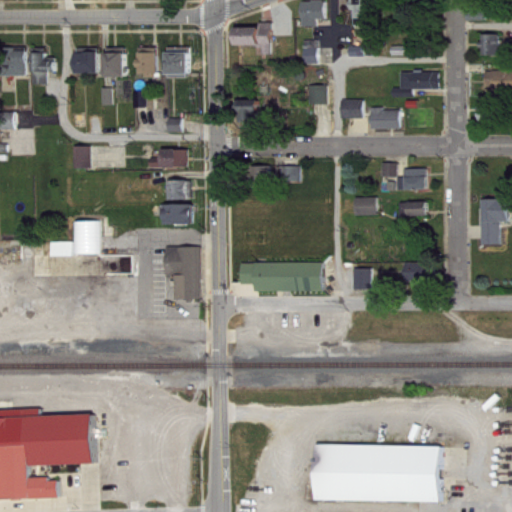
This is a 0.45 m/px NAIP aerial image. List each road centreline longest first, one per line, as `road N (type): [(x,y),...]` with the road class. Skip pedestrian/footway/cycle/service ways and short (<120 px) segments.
road 1 (tertiary): [(211,0),(220,511)]
road 2 (residential): [(451,0),(460,301)]
road 3 (residential): [(219,302),(511,300)]
road 4 (residential): [(219,146),(511,146)]
road 5 (residential): [(0,15),(211,15),(254,0)]
